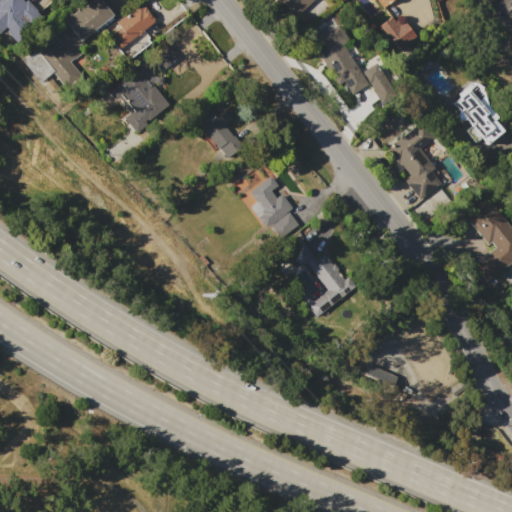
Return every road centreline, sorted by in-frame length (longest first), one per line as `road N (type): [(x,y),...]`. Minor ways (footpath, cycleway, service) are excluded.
road 1 (motorway): [(507,511),(212,382),(0,249)]
road 2 (secondary): [(225,0),(418,258),(511,423)]
road 3 (motorway): [(0,323),(188,432),(369,511)]
road 4 (track): [(143,511),(88,477),(0,476)]
